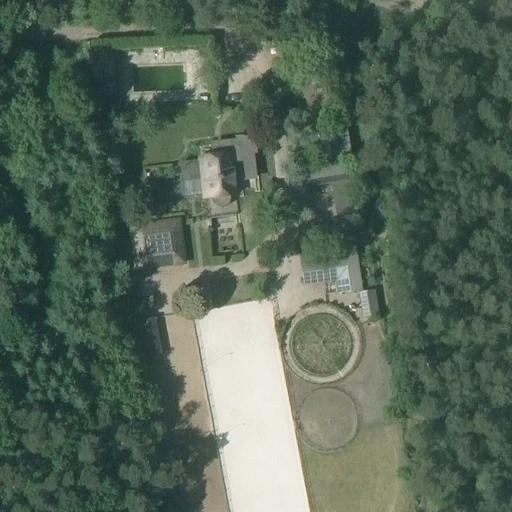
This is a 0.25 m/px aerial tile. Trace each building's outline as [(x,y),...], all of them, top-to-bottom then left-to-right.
[(323,84),(297,88),(298,101),(305,101),(306,113),(326,110),(323,84)] [(200,164),(180,167),(183,183),(202,181),(206,218),(238,215),(234,181),(255,179),(253,157),(256,157),(255,153),(254,151),(253,149),(251,146),(248,143),(245,142),(242,141),(240,140),(237,140),(235,140),(235,143),(221,145),(210,146),(212,159),(200,160),(200,164)] [(348,164),(300,172),(302,190),(351,182),(348,164)] [(178,223),(131,230),(137,270),(183,264),(178,223)] [(356,255),(355,247),(299,255),(304,288),(335,283),(338,296),(362,293),(357,255),(356,255)] [(141,320),(138,321),(144,358),(147,357),(159,355),(153,318),(141,320)]
